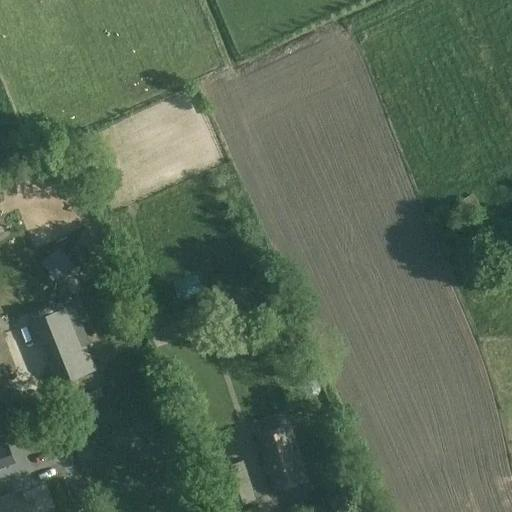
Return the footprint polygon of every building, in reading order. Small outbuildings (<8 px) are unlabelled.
[(460,210),(476,199),(465,183),(449,193),(460,210)] [(9,285),(0,287),(0,298),(12,295),(9,285)] [(226,320),(254,312),(248,291),(221,299),(226,320)] [(165,337),(215,323),(210,303),(159,318),(165,337)] [(67,318),(40,329),(58,370),(84,357),(67,318)] [(0,327),(0,377),(17,370),(0,327)] [(86,390),(88,401),(105,398),(103,388),(86,390)] [(90,401),(93,414),(131,405),(129,392),(90,401)] [(307,479),(294,440),(288,424),(257,435),(275,490),(307,479)] [(198,448),(201,458),(218,452),(215,443),(198,448)] [(8,446),(0,449),(0,466),(13,461),(8,446)] [(240,460),(217,468),(229,506),(252,499),(240,460)] [(26,511),(20,494),(0,501),(0,511),(26,511)]
